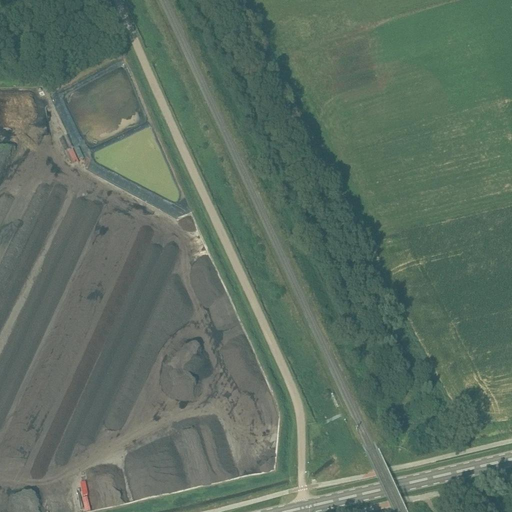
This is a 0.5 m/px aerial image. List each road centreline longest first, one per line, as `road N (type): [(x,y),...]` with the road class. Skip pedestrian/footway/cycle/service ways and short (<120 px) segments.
road 1 (track): [(305,511),(291,385),(117,0)]
road 2 (primary): [(303,511),(511,462)]
